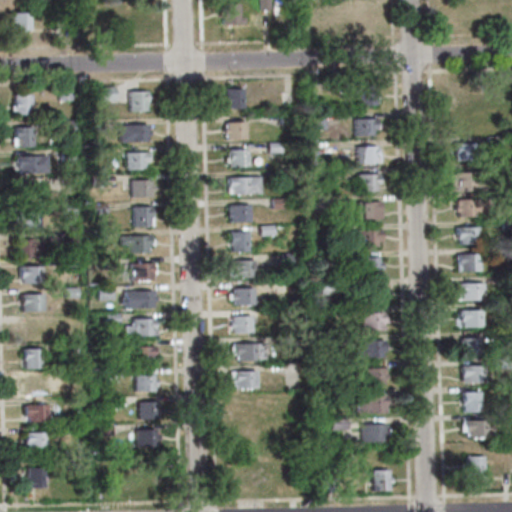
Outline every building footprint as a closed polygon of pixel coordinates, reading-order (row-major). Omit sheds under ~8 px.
[(256,0),(268,0),(268,9),(257,9),(256,0)] [(219,4),(236,4),(236,23),(219,23),(219,4)] [(145,11),(128,11),(128,23),(122,23),(122,32),(145,32),(145,11)] [(9,14),(27,13),(28,30),(9,30),(9,14)] [(52,33),(52,17),(68,17),(69,33),(52,33)] [(452,102),(451,83),(467,83),(467,102),(452,102)] [(56,100),(56,86),(70,85),(70,99),(56,100)] [(374,85),(374,104),(357,104),(356,86),(374,85)] [(113,100),(91,100),(91,88),(113,87),(113,100)] [(241,108),(224,108),(223,89),(240,89),(241,108)] [(127,110),(127,92),(143,92),(144,110),(127,110)] [(12,115),(12,96),(28,95),(29,115),(12,115)] [(278,125),(278,115),(291,115),(291,125),(278,125)] [(323,115),(323,128),(308,129),(308,115),(323,115)] [(452,115),(452,132),(472,132),(472,115),(452,115)] [(352,119),(373,119),(374,129),(370,129),(371,135),(352,135),(352,119)] [(71,120),(72,133),(57,134),(57,120),(71,120)] [(101,129),(86,130),(86,120),(101,120),(101,129)] [(224,139),(224,133),(221,133),(221,129),(223,129),(223,123),(242,122),(243,138),(224,139)] [(145,141),(117,141),(116,126),(144,125),(146,127),(146,129),(145,131),(148,131),(148,135),(145,135),(145,141)] [(31,128),(31,146),(13,146),(13,128),(31,128)] [(485,137),(498,136),(498,147),(485,147),(485,137)] [(279,152),(266,153),(266,143),(279,143),(279,152)] [(475,159),(453,160),(453,144),(474,143),(475,159)] [(374,146),(375,162),(355,163),(354,147),(374,146)] [(59,163),(58,149),(73,149),(73,162),(59,163)] [(245,166),(226,166),(226,163),(224,163),(223,158),(226,158),(225,156),(225,153),(226,151),(245,150),(245,166)] [(143,169),(124,170),(123,153),(145,152),(145,162),(143,163),(143,169)] [(15,156),(45,156),(45,172),(18,173),(18,166),(15,166),(15,156)] [(280,179),(280,170),(292,170),(292,179),(280,179)] [(376,173),(377,184),(373,184),(373,190),(356,190),(355,174),(376,173)] [(447,190),(447,175),(478,174),(478,189),(447,190)] [(89,186),(89,176),(104,176),(104,185),(89,186)] [(257,193),(226,194),(226,178),(257,177),(257,193)] [(129,197),(129,180),(148,180),(148,186),(151,186),(151,191),(148,191),(148,196),(129,197)] [(17,201),(16,184),(36,184),(36,201),(17,201)] [(321,196),(321,210),(309,211),(309,197),(321,196)] [(270,208),(269,199),(283,198),(284,208),(270,208)] [(485,215),(456,216),(456,211),(453,211),(453,206),(455,206),(454,205),(454,202),(455,200),(489,199),(489,207),(484,208),(485,215)] [(355,219),(355,202),(377,202),(377,211),(379,211),(379,219),(355,219)] [(104,213),(90,214),(90,204),(104,203),(104,213)] [(74,204),(74,214),(60,214),(60,204),(74,204)] [(228,222),(228,217),(226,217),(225,212),(227,212),(226,211),(226,208),(228,206),(247,205),(247,221),(228,222)] [(150,226),(131,226),(131,207),(148,207),(148,218),(150,218),(150,226)] [(15,212),(37,212),(37,228),(16,229),(15,212)] [(511,230),(499,230),(499,222),(511,221),(511,230)] [(310,224),(324,224),(324,234),(310,234),(310,224)] [(271,235),(258,235),(257,226),(271,226),(271,235)] [(454,239),(454,227),(476,227),(477,243),(458,244),(457,239),(454,239)] [(356,230),(379,229),(379,241),(374,241),(374,247),(356,247),(356,230)] [(104,240),(90,240),(90,231),(103,231),(104,240)] [(75,232),(75,243),(59,244),(59,232),(75,232)] [(246,251),(229,252),(229,250),(226,250),(226,243),(228,243),(228,232),(246,232),(246,251)] [(127,253),(126,236),(147,236),(147,245),(145,246),(146,253),(127,253)] [(40,239),(41,257),(15,257),(15,240),(40,239)] [(497,257),(496,247),(509,247),(510,257),(497,257)] [(278,267),(278,253),(293,253),(293,267),(278,267)] [(332,266),(317,266),(317,254),(331,254),(332,266)] [(478,271),(455,271),(455,254),(477,254),(478,271)] [(376,257),(376,263),(379,262),(379,268),(376,268),(376,273),(358,274),(358,257),(376,257)] [(115,268),(101,269),(100,259),(115,259),(115,268)] [(74,261),(74,270),(59,270),(59,261),(74,261)] [(227,278),(226,266),(228,266),(228,263),(230,261),(251,261),(251,277),(227,278)] [(150,279),(128,280),(128,264),(149,263),(150,279)] [(38,267),(38,282),(17,283),(16,267),(38,267)] [(494,286),(494,276),(510,276),(510,285),(494,286)] [(318,281),(334,280),(335,294),(318,295),(318,281)] [(453,300),(453,289),(456,289),(456,284),(481,283),(481,299),(453,300)] [(361,285),(379,285),(379,291),(382,291),(382,296),(379,296),(380,301),(361,302),(361,285)] [(109,300),(95,300),(95,288),(109,287),(109,300)] [(61,297),(61,288),(75,288),(75,297),(61,297)] [(231,305),(231,300),(229,300),(229,294),(231,294),(231,288),(250,288),(251,304),(231,305)] [(122,308),(122,305),(118,305),(118,299),(122,299),(122,292),(149,291),(151,293),(151,297),(152,297),(152,302),(149,302),(150,308),(122,308)] [(18,294),(40,293),(40,311),(18,312),(18,294)] [(349,316),(337,317),(336,308),(348,307),(349,316)] [(479,310),(480,327),(455,327),(454,320),(457,320),(457,312),(458,311),(479,310)] [(380,329),(359,329),(359,313),(380,313),(380,319),(384,319),(384,323),(380,323),(380,329)] [(117,324),(103,324),(103,314),(117,314),(117,324)] [(249,332),(229,333),(229,327),(227,327),(227,322),(229,322),(229,317),(249,316),(249,332)] [(154,335),(130,335),(130,334),(122,335),(122,327),(130,327),(130,319),(152,318),(152,329),(153,329),(154,335)] [(21,321),(21,338),(40,338),(40,321),(21,321)] [(330,335),(340,335),(340,343),(330,344),(330,335)] [(279,347),(279,337),(296,336),(296,346),(279,347)] [(478,354),(459,355),(459,338),(478,338),(478,354)] [(380,340),(381,352),(378,352),(378,356),(353,357),(353,349),(359,349),(359,340),(380,340)] [(73,343),(74,357),(58,357),(57,343),(73,343)] [(262,359),(235,360),(235,355),(228,355),(228,349),(230,349),(230,346),(231,344),(261,343),(262,359)] [(130,363),(130,347),(151,346),(151,356),(149,356),(150,363),(130,363)] [(38,368),(21,369),(21,359),(20,359),(20,350),(38,349),(38,368)] [(495,368),(495,358),(509,358),(509,368),(495,368)] [(458,383),(458,366),(481,365),(482,382),(458,383)] [(361,367),(379,367),(381,369),(382,372),(380,374),(383,374),(383,379),(380,379),(380,384),(361,385),(361,367)] [(112,379),(97,379),(96,369),(112,369),(112,379)] [(227,372),(254,371),(254,388),(232,388),(232,382),(227,382),(227,372)] [(152,391),(133,391),(132,374),(151,374),(151,380),(154,379),(154,385),(152,385),(152,391)] [(21,377),(42,377),(42,385),(46,385),(46,393),(24,394),(24,389),(21,389),(21,377)] [(329,400),(314,400),(314,390),(329,390),(329,400)] [(477,411),(460,411),(459,392),(476,392),(477,411)] [(106,406),(106,397),(120,396),(120,406),(106,406)] [(381,396),(382,412),(350,413),(349,396),(381,396)] [(255,398),(235,398),(235,415),(255,415),(255,398)] [(135,403),(155,402),(155,408),(158,408),(158,413),(155,413),(155,418),(136,418),(135,403)] [(22,406),(44,405),(44,421),(26,422),(26,417),(22,417),(22,406)] [(333,430),(333,419),(344,419),(344,430),(333,430)] [(464,438),(464,432),(458,432),(458,425),(460,425),(460,423),(461,421),(483,420),(483,428),(491,428),(491,437),(464,438)] [(358,424),(382,424),(382,441),(358,442),(358,424)] [(110,435),(96,435),(95,426),(110,425),(110,435)] [(257,425),(235,425),(235,441),(257,441),(257,425)] [(134,447),(134,430),(152,430),(152,436),(156,436),(156,442),(152,442),(152,447),(134,447)] [(23,433),(44,433),(45,450),(24,450),(23,433)] [(480,456),(480,475),(464,476),(464,457),(480,456)] [(41,467),(41,487),(25,487),(24,468),(41,467)] [(368,491),(368,471),(385,470),(385,478),(387,478),(388,484),(386,484),(386,490),(368,491)] [(235,493),(255,493),(255,472),(235,472),(235,493)] [(137,496),(161,496),(161,475),(137,475),(137,496)] [(330,492),(316,492),(316,477),(330,477),(330,492)]
